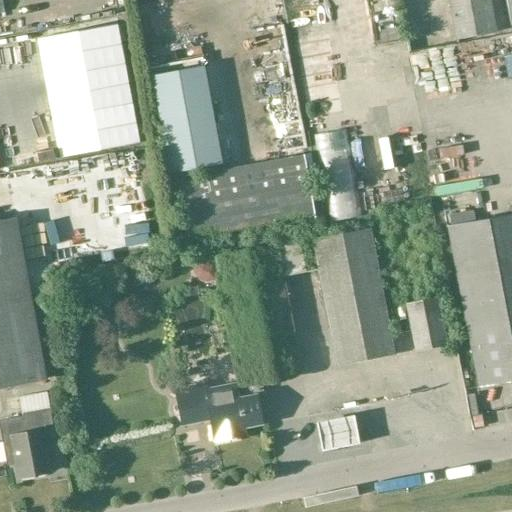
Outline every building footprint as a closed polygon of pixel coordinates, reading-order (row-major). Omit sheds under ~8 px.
[(447,0),(455,42),(495,35),(488,0),(447,0)] [(232,39),(255,128),(293,118),(269,29),(232,39)] [(116,30),(40,45),(60,156),(138,144),(116,30)] [(151,77),(170,175),(221,166),(202,67),(151,77)] [(357,213),(341,136),(314,142),(329,219),(357,213)] [(175,180),(186,239),(314,215),(303,156),(175,180)] [(397,196),(413,196),(414,166),(398,165),(397,196)] [(511,216),(447,230),(478,391),(511,384),(511,216)] [(14,219),(0,221),(0,388),(44,380),(14,219)] [(334,367),(393,356),(370,231),(311,242),(334,367)] [(260,383),(300,375),(281,278),(303,273),(297,244),(275,249),(275,248),(215,260),(240,386),(241,386),(260,383)] [(303,280),(290,285),(296,298),(308,293),(303,280)] [(415,353),(445,346),(436,301),(405,308),(415,353)] [(310,346),(312,358),(301,359),(304,379),(329,376),(325,344),(310,346)] [(262,426),(261,426),(256,398),(263,397),(260,383),(241,386),(244,400),(238,401),(236,386),(208,391),(207,384),(172,391),(179,428),(208,422),(212,445),(245,438),(244,430),(262,427),(262,426)] [(11,436),(19,479),(49,473),(42,439),(55,437),(49,409),(22,414),(26,434),(11,436)] [(351,423),(314,429),(319,458),(356,452),(351,423)]
